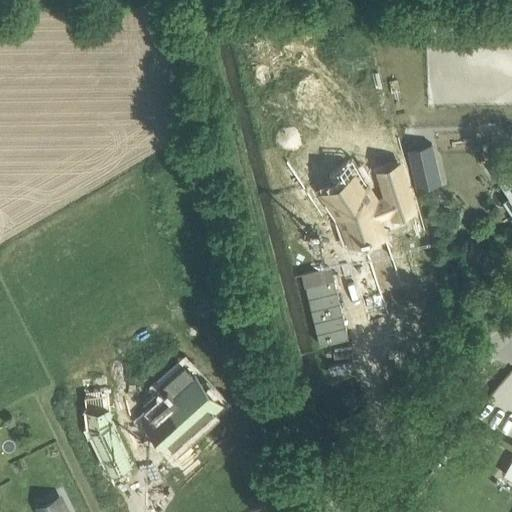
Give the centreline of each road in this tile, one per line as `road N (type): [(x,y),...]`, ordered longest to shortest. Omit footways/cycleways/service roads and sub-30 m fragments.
road 1 (track): [(191,0),(327,511)]
road 2 (unclassified): [(332,511),(511,329)]
